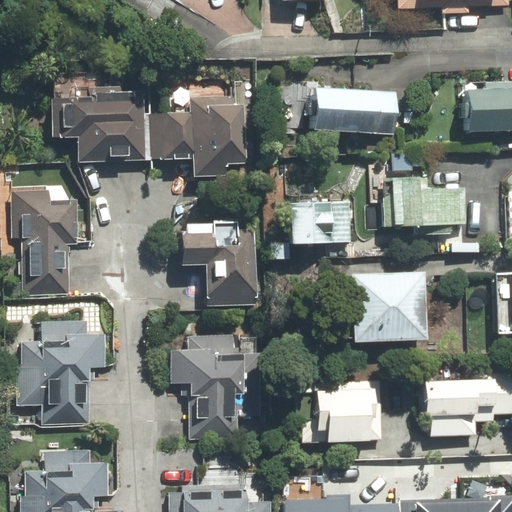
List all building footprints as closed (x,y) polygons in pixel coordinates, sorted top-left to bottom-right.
[(511,90),(462,93),(464,132),(511,129),(511,90)] [(386,97),(309,93),(307,132),(384,137),(386,97)] [(138,98),(42,103),(44,142),(70,141),(72,167),(142,163),(138,98)] [(186,116),(148,118),(150,161),(186,160),(186,179),(251,176),(248,98),(186,101),(186,116)] [(387,154),(387,173),(408,173),(408,168),(420,168),(421,155),(387,154)] [(415,181),(383,183),(385,230),(456,226),(454,194),(415,197),(415,181)] [(38,195),(8,196),(10,238),(18,238),(21,296),(61,294),(59,240),(67,239),(66,206),(38,207),(38,195)] [(338,207),(286,209),(288,245),(340,244),(338,207)] [(247,236),(176,238),(177,267),(205,266),(206,300),(249,298),(247,236)] [(418,340),(416,278),(346,281),(349,343),(418,340)] [(78,325),(38,326),(39,349),(24,349),(25,374),(16,374),(17,403),(44,402),(45,419),(76,418),(74,366),(92,365),(91,339),(78,340),(78,325)] [(225,343),(184,345),(184,356),(169,357),(171,393),(185,392),(188,438),(230,436),(227,376),(253,375),(252,358),(226,360),(225,343)] [(469,385),(418,388),(421,435),(470,433),(469,414),(511,411),(511,378),(469,381),(469,385)] [(375,441),(372,385),(309,388),(312,444),(375,441)] [(83,454),(42,455),(43,476),(24,477),(25,501),(19,501),(19,511),(85,511),(85,497),(102,496),(101,467),(83,468),(83,454)] [(237,488),(178,490),(178,498),(168,498),(168,511),(259,511),(259,507),(237,508),(237,488)] [(511,511),(511,491),(397,495),(397,511),(511,511)] [(341,493),(278,495),(278,511),(392,511),(392,498),(342,499),(341,493)]
